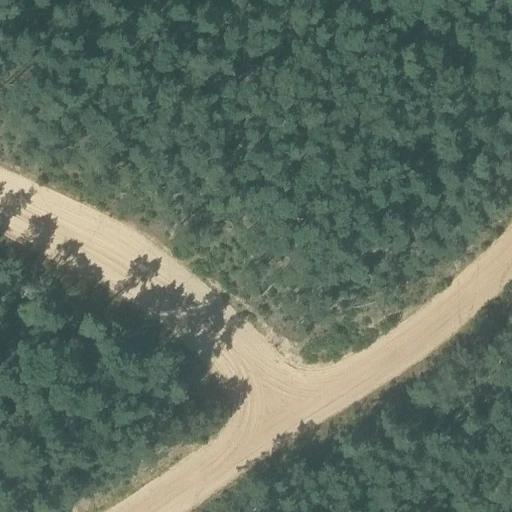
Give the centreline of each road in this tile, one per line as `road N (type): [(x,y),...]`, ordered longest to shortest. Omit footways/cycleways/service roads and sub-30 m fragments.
road 1 (track): [(138,511),(377,364),(511,252)]
road 2 (track): [(0,195),(133,265),(227,344),(291,417)]
